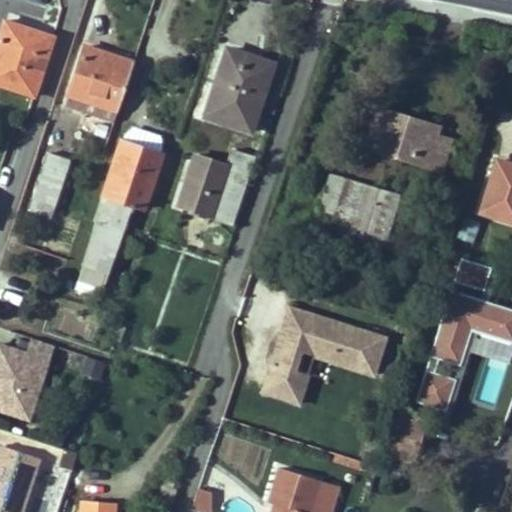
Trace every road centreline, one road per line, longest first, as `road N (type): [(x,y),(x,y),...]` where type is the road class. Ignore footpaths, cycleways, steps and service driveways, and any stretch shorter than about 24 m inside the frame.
road 1 (residential): [(327,0),(215,348)]
road 2 (residential): [(74,0),(57,74),(0,234)]
